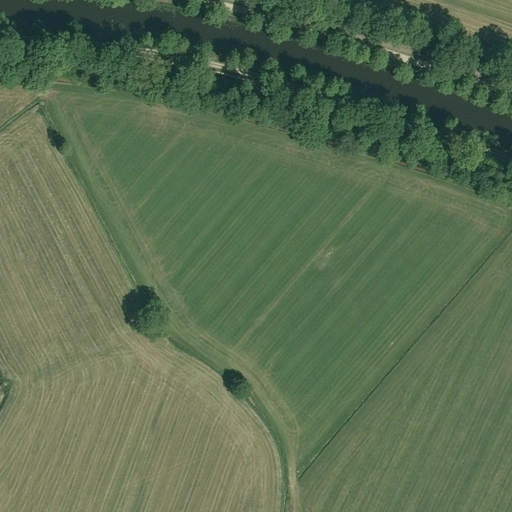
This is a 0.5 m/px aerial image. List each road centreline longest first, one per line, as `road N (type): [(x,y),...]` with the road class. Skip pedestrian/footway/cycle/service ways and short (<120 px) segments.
road 1 (track): [(0,37),(95,42),(257,74),(511,157)]
road 2 (track): [(511,94),(249,11),(179,0)]
